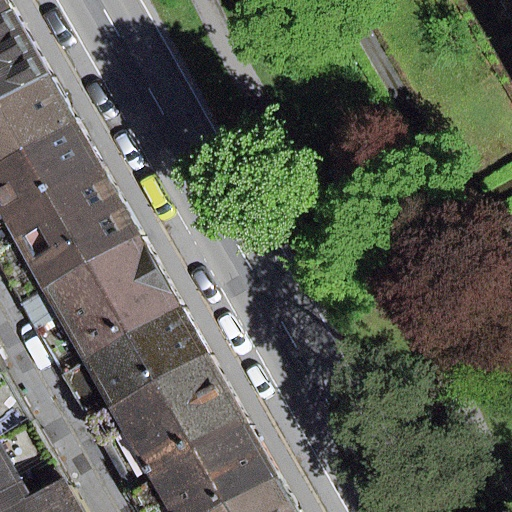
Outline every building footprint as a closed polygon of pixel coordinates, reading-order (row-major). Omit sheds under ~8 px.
[(11,0),(0,0),(0,20),(17,10),(11,0)] [(0,109),(57,79),(17,10),(0,20),(0,109)] [(0,170),(82,125),(57,79),(0,109),(0,170)] [(0,231),(23,219),(22,219),(108,170),(82,125),(0,170),(0,231)] [(23,219),(0,231),(0,249),(31,304),(61,287),(61,286),(146,237),(108,170),(22,219),(23,219)] [(61,287),(31,304),(71,376),(101,359),(100,358),(187,308),(146,237),(61,286),(61,287)] [(101,359),(71,376),(98,423),(128,407),(127,404),(213,354),(187,308),(100,358),(101,359)] [(0,375),(9,371),(0,354),(0,375)] [(128,407),(98,423),(137,492),(167,475),(166,473),(253,425),(213,354),(127,404),(128,407)] [(0,439),(2,438),(3,440),(37,421),(9,371),(0,375),(0,439)] [(2,438),(0,439),(0,501),(29,485),(30,487),(65,468),(37,421),(3,440),(2,438)] [(167,475),(137,492),(148,511),(220,511),(283,477),(253,425),(166,473),(167,475)] [(0,511),(89,511),(65,468),(30,487),(29,485),(0,501),(0,511)] [(302,511),(283,477),(220,511),(302,511)]
